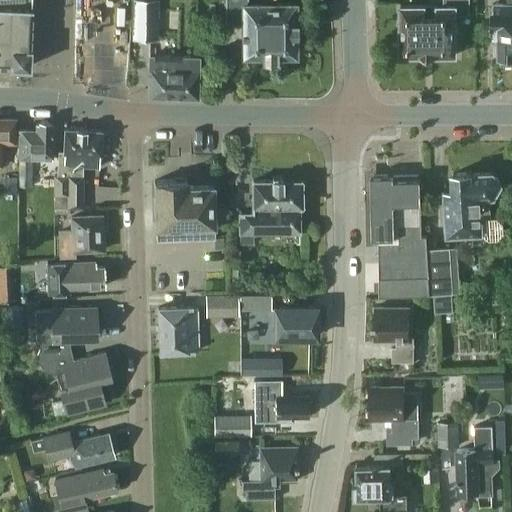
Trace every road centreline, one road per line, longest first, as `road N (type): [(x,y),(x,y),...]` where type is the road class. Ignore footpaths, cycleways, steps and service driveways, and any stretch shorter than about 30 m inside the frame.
road 1 (residential): [(143,511),(134,111)]
road 2 (tertiary): [(321,511),(345,364),(344,148),(356,115)]
road 3 (tertiary): [(356,115),(134,111)]
road 4 (tertiary): [(356,115),(511,114)]
road 5 (tertiary): [(134,111),(0,98)]
